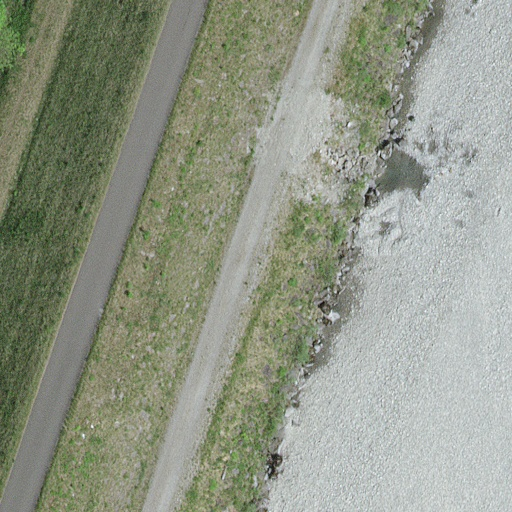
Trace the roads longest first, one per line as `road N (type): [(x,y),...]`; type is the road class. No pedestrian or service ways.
road 1 (track): [(191,0),(14,511)]
road 2 (track): [(349,0),(175,511)]
